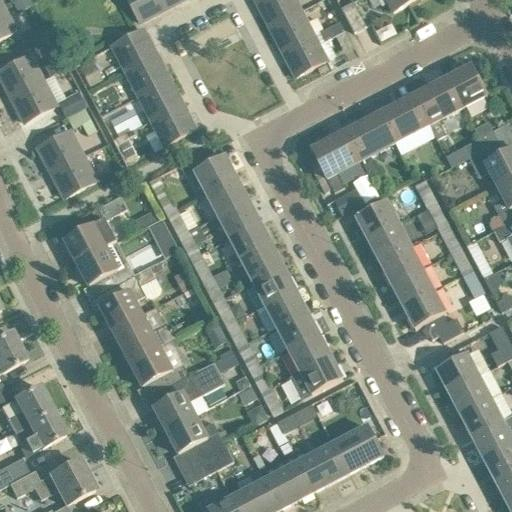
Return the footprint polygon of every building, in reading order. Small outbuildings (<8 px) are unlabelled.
[(28,0),(20,0),(14,4),(19,14),(33,7),(28,0)] [(164,10),(162,5),(159,0),(127,0),(140,25),(156,17),(155,15),(164,10)] [(188,0),(159,0),(162,5),(164,10),(174,5),(175,7),(188,0)] [(294,0),(266,0),(260,4),(265,13),(262,14),(270,30),(301,13),(294,0)] [(422,0),(385,0),(394,15),(422,0)] [(355,36),(368,30),(355,4),(342,11),(355,36)] [(0,43),(17,34),(4,9),(0,10),(0,43)] [(301,13),(270,30),(278,45),(281,44),(286,53),(314,38),(301,13)] [(328,45),(346,34),(340,24),(322,35),(328,45)] [(379,43),(383,41),(378,30),(373,33),(379,43)] [(152,48),(144,32),(113,48),(126,74),(155,59),(150,49),(152,48)] [(289,64),(297,80),(328,63),(314,38),(286,53),(291,63),(289,64)] [(29,59),(0,74),(0,76),(7,91),(10,90),(15,99),(43,84),(29,59)] [(160,68),(155,59),(126,74),(139,99),(170,82),(162,67),(160,68)] [(487,98),(472,69),(449,81),(464,110),(487,98)] [(464,110),(449,81),(415,99),(430,128),(431,128),(438,142),(448,137),(441,123),(464,110)] [(178,97),(170,82),(139,99),(152,123),(181,108),(176,99),(178,97)] [(20,109),(18,110),(26,126),(56,110),(43,84),(15,99),(20,109)] [(70,117),(86,108),(79,96),(63,104),(70,117)] [(430,128),(415,99),(381,117),(396,146),(430,128)] [(166,149),(196,132),(188,117),(186,118),(181,108),(152,123),(166,149)] [(85,112),(68,121),(74,133),(83,128),(88,139),(98,134),(85,112)] [(118,137),(134,128),(127,115),(111,124),(118,137)] [(396,146),(381,117),(347,135),(362,164),(369,178),(378,173),(371,159),(396,146)] [(476,132),(481,142),(464,151),(469,161),(499,145),(494,135),(488,125),(476,132)] [(70,134),(39,150),(48,166),(50,165),(55,174),(84,159),(70,134)] [(347,135),(312,153),(335,196),(345,191),(338,177),(362,164),(347,135)] [(499,145),(469,161),(479,181),(490,175),(498,188),(511,180),(511,151),(505,156),(499,145)] [(225,158),(211,165),(205,155),(180,168),(187,180),(195,175),(207,197),(237,181),(225,158)] [(58,185),(66,201),(97,185),(84,159),(55,174),(60,184),(58,185)] [(167,218),(178,212),(160,179),(149,185),(167,218)] [(505,203),(495,209),(499,217),(489,223),(494,233),(511,224),(511,180),(498,188),(505,203)] [(249,203),(237,181),(207,197),(218,219),(249,203)] [(427,212),(436,207),(423,185),(415,190),(427,212)] [(347,197),(336,203),(344,218),(354,213),(347,197)] [(99,211),(70,227),(75,238),(65,243),(77,265),(106,250),(107,251),(117,245),(109,228),(106,223),(127,212),(121,199),(99,211)] [(261,225),(249,203),(218,219),(230,241),(261,225)] [(399,227),(387,204),(356,220),(368,243),(399,227)] [(439,234),(448,229),(436,207),(427,212),(439,234)] [(189,213),(181,217),(178,212),(167,218),(179,240),(190,234),(189,233),(198,228),(189,213)] [(142,234),(158,225),(153,215),(137,223),(142,234)] [(511,224),(494,233),(500,244),(506,241),(511,251),(511,224)] [(273,247),(261,225),(230,241),(242,264),(273,247)] [(411,249),(399,227),(368,243),(380,265),(411,249)] [(451,256),(460,251),(448,229),(439,234),(451,256)] [(190,262),(202,256),(190,234),(179,240),(190,262)] [(476,243),(467,247),(482,279),(491,275),(476,243)] [(284,270),(273,247),(242,264),(254,286),(284,270)] [(423,271),(411,249),(380,265),(392,287),(423,271)] [(77,265),(90,289),(100,283),(105,293),(136,277),(130,267),(118,273),(107,251),(106,250),(77,265)] [(463,278),(472,273),(460,251),(451,256),(463,278)] [(202,285),(213,279),(202,256),(190,262),(202,285)] [(136,277),(105,293),(111,305),(101,310),(113,332),(141,317),(136,306),(147,299),(142,290),(157,282),(150,270),(136,278),(136,277)] [(296,292),(284,270),(254,286),(265,308),(296,292)] [(434,293),(423,271),(392,287),(404,310),(434,293)] [(472,273),(463,278),(467,285),(475,300),(484,295),(481,288),(472,273)] [(187,274),(175,280),(183,295),(195,289),(187,274)] [(214,307),(225,301),(213,279),(202,285),(214,307)] [(265,308),(265,309),(257,313),(269,336),(277,331),(303,317),(308,314),(296,292),(265,308)] [(404,310),(416,332),(421,330),(432,352),(465,335),(457,320),(448,325),(444,317),(447,316),(434,293),(404,310)] [(511,297),(504,295),(503,302),(497,305),(503,315),(506,313),(511,310),(511,297)] [(226,329),(237,323),(225,301),(214,307),(226,329)] [(308,314),(303,317),(277,331),(289,353),(320,337),(308,314)] [(160,351),(141,317),(113,332),(131,366),(138,363),(160,351)] [(237,352),(249,345),(237,323),(226,329),(237,352)] [(215,350),(228,343),(220,328),(206,335),(215,350)] [(499,353),(492,356),(499,368),(507,364),(511,361),(511,344),(503,328),(490,335),(499,353)] [(0,374),(1,374),(2,376),(8,373),(26,363),(11,335),(5,338),(0,340),(0,374)] [(331,359),(320,337),(289,353),(301,375),(327,361),(331,359)] [(131,366),(143,390),(153,384),(159,394),(189,379),(184,368),(172,345),(171,345),(160,351),(138,363),(131,366)] [(249,374),(261,368),(249,345),(237,352),(249,374)] [(189,379),(159,394),(165,405),(155,411),(167,433),(196,418),(189,405),(224,386),(219,377),(240,366),(235,356),(189,379)] [(479,379),(477,374),(468,356),(437,372),(449,395),(479,379)] [(331,359),(327,361),(301,375),(313,398),(343,382),(331,359)] [(261,396),(272,390),(261,368),(249,374),(261,396)] [(491,401),(479,379),(449,395),(461,417),(491,401)] [(14,402),(15,403),(0,410),(0,411),(7,423),(12,434),(52,413),(39,389),(14,402)] [(272,390),(261,396),(273,420),(285,414),(272,390)] [(511,414),(502,395),(491,401),(461,417),(472,440),(503,424),(511,419),(511,414)] [(19,447),(25,459),(41,450),(41,451),(66,438),(52,413),(12,434),(19,447)] [(167,433),(179,457),(189,451),(198,469),(229,453),(220,435),(214,425),(203,431),(196,418),(167,433)] [(289,418),(278,424),(284,436),(292,432),(293,426),(289,418)] [(511,447),(511,440),(503,424),(472,440),(484,462),(511,447)] [(369,429),(351,439),(334,448),(349,477),(384,458),(369,429)] [(511,475),(511,447),(484,462),(496,484),(511,475)] [(349,477),(334,448),(300,466),(315,495),(349,477)] [(205,480),(222,471),(235,464),(229,453),(198,469),(205,480)] [(282,511),(315,495),(300,466),(294,455),(261,472),(280,511),(282,511)] [(0,491),(9,487),(9,485),(29,475),(21,461),(0,472),(0,491)] [(29,475),(9,485),(9,487),(15,498),(33,489),(39,500),(56,491),(65,509),(71,506),(77,503),(95,493),(79,463),(73,466),(61,472),(49,478),(48,477),(40,482),(35,472),(29,475)] [(250,478),(256,489),(232,501),(237,511),(280,511),(261,472),(250,478)] [(511,504),(511,475),(496,484),(508,506),(511,504)] [(201,511),(237,511),(232,501),(222,507),(215,495),(198,505),(201,511)]
